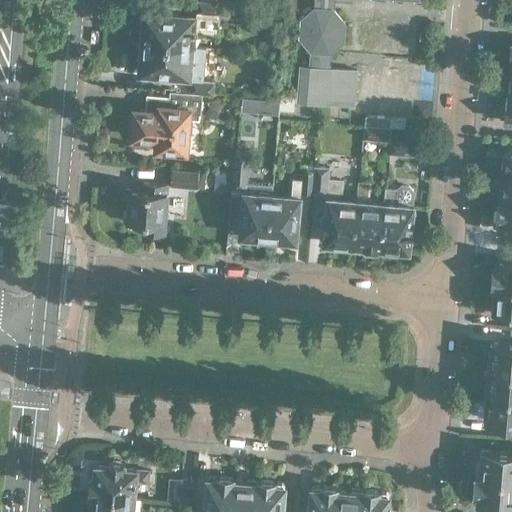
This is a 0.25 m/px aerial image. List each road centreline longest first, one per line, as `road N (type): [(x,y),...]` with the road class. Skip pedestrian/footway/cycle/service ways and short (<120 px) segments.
road 1 (residential): [(434,448),(86,414)]
road 2 (residential): [(446,297),(100,268)]
road 3 (primary): [(43,331),(70,0)]
road 4 (residential): [(472,0),(446,297)]
road 5 (primary): [(27,511),(43,331)]
road 6 (residential): [(446,297),(434,448)]
